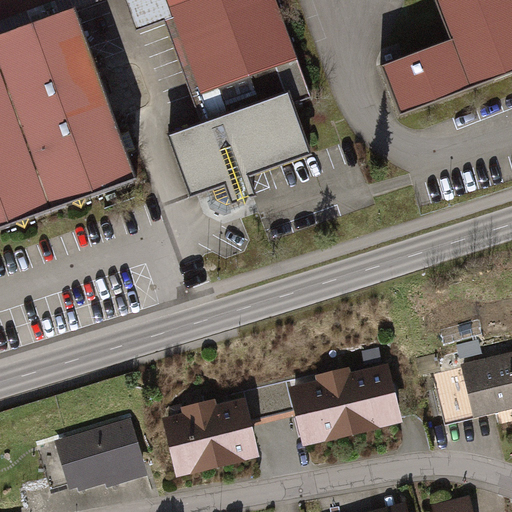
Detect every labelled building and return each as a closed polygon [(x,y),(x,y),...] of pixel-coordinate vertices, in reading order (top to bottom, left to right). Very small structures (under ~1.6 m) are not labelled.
[(0,0),(0,35),(54,16),(49,2),(55,0),(0,0)] [(197,123),(284,93),(291,105),(308,99),(274,0),(428,0),(433,10),(361,38),(397,125),(511,80),(511,0),(121,0),(133,30),(161,19),(197,123)] [(0,227),(132,181),(72,10),(54,16),(0,35),(0,227)] [(165,135),(188,198),(222,184),(229,203),(250,196),(245,176),(305,155),(291,105),(284,93),(197,123),(165,135)] [(511,352),(457,366),(470,419),(511,409),(511,352)] [(399,425),(384,365),(346,374),(345,369),(309,378),(311,383),(285,389),(300,449),(399,425)] [(256,461),(242,401),(211,408),(210,402),(175,410),(177,416),(158,420),(171,480),(256,461)] [(128,415),(50,438),(65,490),(74,487),(75,491),(101,484),(103,490),(146,477),(128,415)] [(468,511),(465,497),(427,506),(428,511),(468,511)]
